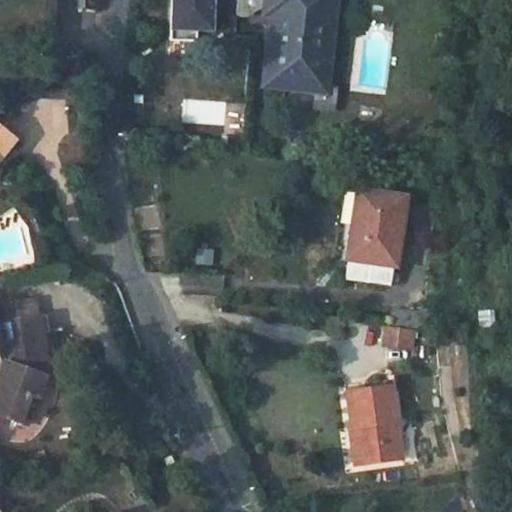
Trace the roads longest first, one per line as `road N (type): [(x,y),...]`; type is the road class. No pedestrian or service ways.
road 1 (unclassified): [(236,511),(109,205),(118,0)]
road 2 (unknown): [(156,328),(302,339),(390,383)]
road 3 (unknown): [(132,266),(290,279)]
